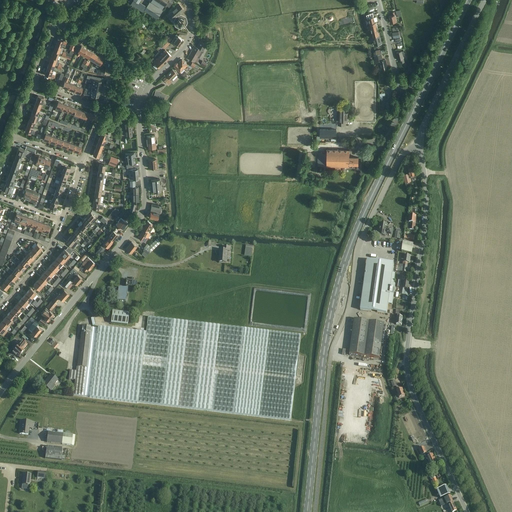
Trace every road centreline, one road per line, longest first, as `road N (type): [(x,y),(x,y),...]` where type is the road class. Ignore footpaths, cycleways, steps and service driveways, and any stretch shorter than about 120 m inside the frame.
road 1 (secondary): [(306,511),(324,347),(344,262),(468,0)]
road 2 (unclassified): [(0,393),(141,215),(141,101),(190,36),(187,0)]
road 3 (unclassified): [(467,511),(407,377),(426,216),(419,147)]
road 4 (unclassified): [(329,366),(359,243),(400,156),(419,147)]
road 5 (unclassified): [(419,147),(484,0)]
